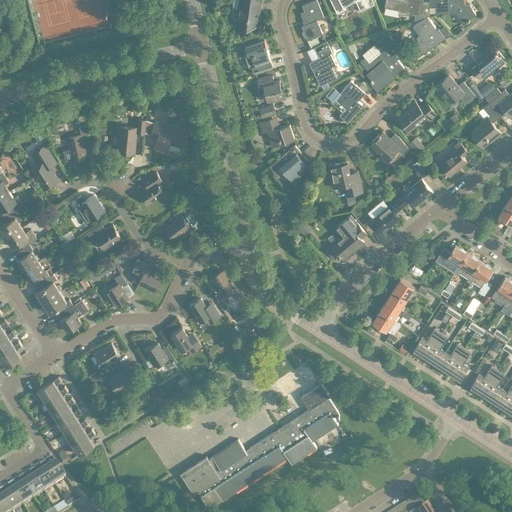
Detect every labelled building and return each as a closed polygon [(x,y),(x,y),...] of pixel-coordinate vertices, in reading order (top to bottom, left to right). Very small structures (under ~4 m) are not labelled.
[(256,5),(259,4),(259,0),(231,0),(231,6),(234,7),(237,8),(235,20),(245,26),(254,24),(256,5)] [(306,38),(321,32),(315,18),(322,16),(316,0),(308,0),(300,3),(303,9),(299,11),(304,23),(300,24),(306,38)] [(354,0),(359,9),(373,2),(371,0),(329,0),(336,12),(344,8),(342,4),(350,0),(354,0)] [(384,0),(383,6),(396,9),(397,14),(422,12),(422,16),(428,14),(428,11),(427,0),(421,1),(421,0),(384,0)] [(427,0),(428,11),(434,11),(435,12),(456,10),(463,20),(475,13),(468,3),(463,3),(462,0),(427,0)] [(417,39),(406,47),(413,57),(434,44),(432,41),(435,39),(437,41),(444,37),(438,27),(436,29),(426,15),(412,24),(418,34),(415,36),(417,39)] [(364,55),(359,59),(364,66),(368,70),(366,72),(371,77),(369,79),(372,82),(373,82),(377,86),(380,83),(381,84),(386,80),(386,79),(392,73),(393,74),(403,66),(396,58),(401,53),(387,31),(373,43),(362,52),(364,55)] [(248,61),(252,73),(272,66),(263,39),(243,45),(246,54),(244,55),(246,62),(248,61)] [(313,45),(303,50),(306,57),(309,56),(317,53),(318,56),(319,58),(316,59),(315,57),(311,59),(308,61),(313,72),(315,71),(320,82),(318,83),(319,84),(335,76),(330,65),(334,63),(329,51),(331,51),(325,40),(313,45)] [(476,63),(470,68),(478,78),(482,75),(484,77),(504,61),(500,56),(500,57),(495,51),(497,50),(490,42),(482,49),(483,51),(473,59),(476,63)] [(502,81),(507,76),(503,72),(498,77),(502,81)] [(263,87),(265,99),(266,100),(284,96),(282,88),(280,88),(278,79),(272,80),(271,74),(255,78),(258,88),(263,87)] [(448,74),(436,85),(448,100),(456,93),(463,102),(473,93),(462,79),(456,84),(448,74)] [(333,87),(327,95),(332,99),(331,101),(333,99),(343,108),(341,110),(338,113),(346,120),(361,103),(356,99),(364,91),(357,85),(350,79),(338,92),(333,87)] [(499,115),(504,110),(508,115),(511,111),(511,90),(505,96),(500,90),(488,101),(499,115)] [(426,116),(428,119),(436,113),(425,100),(418,106),(414,100),(402,109),(404,111),(397,116),(407,129),(416,121),(418,123),(426,116)] [(491,121),(499,115),(488,101),(482,106),(488,113),(479,120),(481,122),(470,131),(482,145),(492,136),(493,137),(500,131),(491,121)] [(274,111),(271,103),(257,108),(260,116),(274,111)] [(316,113),(321,120),(327,115),(322,108),(316,113)] [(117,144),(116,149),(134,151),(135,131),(143,132),(145,118),(137,117),(136,126),(118,124),(117,135),(111,135),(110,143),(117,144)] [(183,130),(154,120),(149,135),(156,137),(153,146),(165,150),(166,148),(177,152),(180,145),(181,146),(185,134),(186,131),(183,130)] [(277,120),(260,126),(261,132),(265,130),(270,145),(293,137),(288,122),(276,126),(274,122),(277,121),(277,120)] [(32,121),(25,123),(28,128),(35,140),(42,136),(33,123),(32,121)] [(65,136),(61,137),(64,148),(68,147),(68,149),(64,150),(66,158),(70,157),(71,158),(85,155),(82,140),(89,139),(85,123),(78,125),(79,133),(65,136)] [(381,130),(370,143),(380,152),(378,154),(384,160),(396,147),(402,152),(407,147),(397,135),(392,140),(381,130)] [(408,141),(416,151),(422,146),(414,136),(408,141)] [(438,162),(448,174),(465,160),(461,154),(466,150),(458,140),(453,144),(455,148),(438,162)] [(30,167),(43,187),(57,179),(48,166),(55,161),(43,143),(31,150),(38,162),(30,167)] [(275,158),(268,164),(274,171),(280,166),(295,184),(304,162),(305,158),(302,154),(299,157),(297,154),(300,151),(293,143),(275,158)] [(431,170),(420,158),(413,164),(423,177),(431,170)] [(342,184),(345,194),(361,190),(356,170),(348,172),(346,160),(327,165),(332,186),(342,184)] [(145,185),(138,190),(146,203),(163,192),(156,181),(160,179),(155,171),(141,179),(145,185)] [(402,187),(393,194),(402,205),(410,198),(414,202),(430,189),(420,178),(405,190),(402,187)] [(0,209),(8,205),(11,210),(16,206),(22,203),(16,194),(12,196),(8,190),(0,194),(0,209)] [(80,194),(70,200),(77,211),(78,211),(84,221),(90,217),(90,218),(103,210),(92,193),(84,199),(80,194)] [(402,205),(393,194),(384,202),(387,205),(372,218),(382,229),(397,216),(393,212),(402,205)] [(185,202),(172,212),(176,217),(164,227),(172,238),(189,226),(180,214),(189,207),(185,202)] [(497,214),(511,223),(511,220),(511,207),(504,203),(497,214)] [(16,206),(11,210),(2,215),(5,221),(0,224),(0,227),(5,236),(20,226),(17,220),(23,217),(16,206)] [(44,212),(37,217),(44,229),(51,224),(44,212)] [(330,243),(324,248),(331,257),(337,252),(342,257),(351,249),(356,245),(356,246),(363,241),(359,237),(365,232),(355,220),(354,220),(349,213),(337,223),(342,230),(340,232),(341,234),(330,243)] [(495,219),(491,226),(498,230),(502,223),(495,219)] [(96,225),(85,232),(91,241),(96,238),(103,247),(120,236),(111,223),(100,230),(96,225)] [(20,226),(5,236),(11,246),(18,241),(22,247),(28,243),(36,238),(29,227),(24,231),(20,226)] [(21,269),(36,260),(30,250),(32,248),(28,243),(22,247),(15,251),(19,256),(15,259),(21,269)] [(459,262),(466,251),(454,243),(448,251),(441,246),(433,259),(452,271),(458,262),(459,262)] [(127,248),(122,252),(126,257),(131,254),(127,248)] [(459,262),(458,262),(452,271),(456,273),(458,271),(466,277),(467,277),(479,259),(466,251),(459,262)] [(117,255),(113,258),(116,263),(121,260),(117,255)] [(416,261),(422,265),(426,260),(419,256),(416,261)] [(74,258),(66,263),(71,270),(79,266),(74,258)] [(110,258),(104,263),(108,269),(115,265),(110,258)] [(155,268),(135,258),(130,268),(141,273),(137,281),(155,289),(161,277),(152,273),(155,268)] [(467,277),(466,277),(465,279),(469,281),(470,279),(480,285),(484,278),(484,279),(492,267),(479,259),(467,277)] [(36,260),(21,269),(28,279),(40,272),(43,277),(48,274),(45,268),(43,270),(36,260)] [(222,268),(209,276),(222,296),(231,290),(234,296),(243,290),(234,275),(229,278),(222,268)] [(48,274),(43,277),(42,278),(45,284),(35,290),(41,300),(58,290),(52,280),(55,278),(52,272),(48,274)] [(126,283),(120,272),(113,276),(117,282),(106,289),(111,297),(109,298),(114,305),(127,297),(120,286),(126,283)] [(505,301),(511,289),(511,280),(503,275),(496,286),(496,285),(490,295),(494,298),(492,300),(501,305),(502,303),(504,301),(505,301)] [(83,288),(88,285),(83,276),(77,280),(83,288)] [(392,288),(406,297),(413,286),(399,277),(392,288)] [(448,281),(444,288),(449,291),(453,284),(448,281)] [(423,293),(426,289),(419,284),(416,288),(423,293)] [(392,288),(385,298),(399,307),(406,297),(392,288)] [(439,292),(446,296),(448,292),(441,288),(439,292)] [(511,289),(505,301),(504,301),(502,303),(506,306),(508,303),(511,305),(511,289)] [(62,310),(63,309),(72,303),(68,298),(65,300),(58,290),(41,300),(48,311),(58,304),(62,310)] [(199,296),(188,303),(199,320),(206,315),(209,320),(219,314),(211,301),(205,305),(199,296)] [(472,296),(464,308),(471,313),(479,300),(472,296)] [(72,303),(63,309),(66,313),(58,319),(65,330),(80,320),(77,315),(87,308),(80,298),(72,303)] [(399,307),(385,298),(378,309),(392,318),(399,307)] [(402,310),(410,314),(413,317),(416,312),(405,305),(402,310)] [(451,314),(453,310),(447,306),(444,310),(451,314)] [(475,306),(469,317),(474,320),(481,310),(475,306)] [(464,308),(461,312),(468,316),(471,313),(464,308)] [(389,331),(392,333),(399,322),(392,318),(378,309),(371,320),(385,329),(385,328),(389,331)] [(400,314),(407,318),(410,314),(402,310),(400,314)] [(458,318),(460,315),(453,310),(451,314),(458,318)] [(267,328),(257,312),(250,317),(260,333),(267,328)] [(474,329),(476,325),(470,321),(467,325),(474,329)] [(476,325),(474,329),(481,333),(483,330),(476,325)] [(181,326),(170,333),(180,349),(187,345),(191,350),(200,344),(191,331),(186,334),(181,326)] [(424,356),(440,331),(433,327),(425,339),(420,335),(412,348),(424,356)] [(492,332),(499,336),(501,332),(495,328),(492,332)] [(6,333),(0,336),(0,351),(12,344),(8,337),(14,333),(11,330),(5,333),(6,333)] [(386,335),(393,340),(396,335),(392,333),(389,331),(386,335)] [(440,331),(424,356),(435,363),(444,350),(439,347),(446,335),(440,331)] [(508,337),(501,332),(499,336),(506,341),(508,337)] [(238,336),(229,342),(233,349),(242,343),(238,336)] [(494,338),(490,344),(497,349),(501,342),(500,342),(494,338)] [(12,344),(0,351),(0,358),(5,366),(20,356),(15,347),(20,344),(18,340),(12,344)] [(156,341),(144,349),(154,364),(161,360),(166,367),(176,361),(168,348),(163,351),(156,341)] [(91,381),(98,376),(111,368),(108,363),(119,356),(110,342),(93,352),(98,360),(92,364),(96,370),(94,371),(95,371),(88,376),(91,381)] [(401,342),(397,348),(403,353),(407,347),(401,342)] [(444,350),(435,363),(447,371),(463,346),(456,342),(449,354),(444,350)] [(508,351),(510,347),(504,343),(501,347),(508,351)] [(463,346),(447,371),(459,378),(467,366),(462,362),(469,350),(463,346)] [(199,357),(205,353),(202,348),(196,352),(199,357)] [(469,385),(481,393),(497,368),(490,364),(483,376),(477,372),(469,385)] [(111,368),(98,376),(103,385),(110,381),(117,391),(134,380),(125,366),(114,373),(111,368)] [(497,368),(481,393),(492,400),(501,387),(496,384),(503,372),(497,368)] [(58,390),(58,389),(54,382),(60,379),(57,375),(52,379),(52,378),(36,388),(43,399),(58,390)] [(492,400),(504,408),(511,395),(511,380),(506,391),(501,387),(492,400)] [(208,507),(221,499),(286,456),(291,464),(317,448),(311,440),(337,423),(332,415),(335,413),(336,415),(338,413),(337,412),(338,411),(327,395),(328,394),(320,381),(299,395),(307,407),(244,449),(237,437),(207,457),(205,454),(179,471),(193,493),(197,490),(208,507)] [(58,390),(43,399),(50,410),(65,400),(61,393),(67,389),(64,386),(58,389),(58,390)] [(65,400),(50,410),(57,421),(72,411),(68,404),(73,400),(71,396),(65,400)] [(79,421),(74,414),(80,411),(78,407),(72,411),(57,421),(63,431),(79,421)] [(79,421),(63,431),(70,442),(86,432),(81,425),(87,421),(85,418),(79,421)] [(86,432),(70,442),(77,453),(93,443),(88,435),(94,432),(91,428),(86,432)] [(44,470),(54,485),(65,478),(55,462),(47,467),(44,462),(40,464),(44,470)] [(33,477),(43,492),(54,485),(44,470),(37,474),(33,468),(29,471),(33,477)] [(23,483),(32,499),(43,492),(33,477),(26,481),(22,475),(19,478),(23,483)] [(12,482),(8,484),(12,490),(22,505),(32,499),(23,483),(16,488),(12,482)] [(1,497),(11,511),(22,505),(12,490),(5,495),(1,489),(0,489),(0,494),(1,497)] [(70,497),(64,501),(67,507),(73,503),(78,499),(75,494),(70,497)] [(0,511),(11,511),(1,497),(0,497),(0,511)] [(407,501),(414,510),(411,511),(430,511),(427,506),(421,509),(413,497),(407,501)] [(402,504),(407,511),(411,511),(414,510),(407,501),(402,504)]
